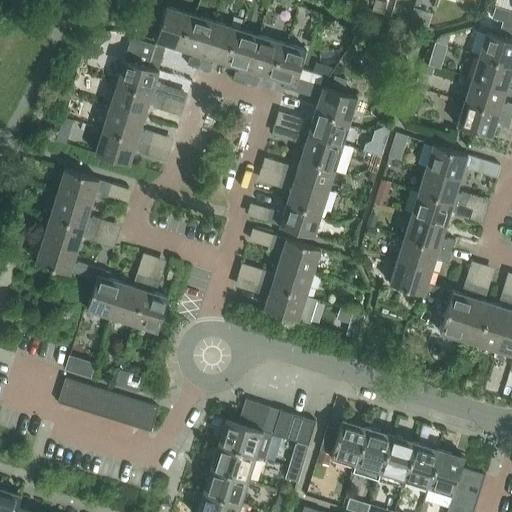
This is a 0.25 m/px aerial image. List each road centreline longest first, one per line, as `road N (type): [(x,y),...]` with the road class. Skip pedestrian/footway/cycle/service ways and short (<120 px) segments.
road 1 (residential): [(237,211),(268,104),(202,83),(173,175),(159,190)]
road 2 (residential): [(238,342),(511,422)]
road 3 (residential): [(153,452),(68,427),(29,398),(33,379)]
road 4 (residential): [(225,266),(133,235),(142,201),(159,190)]
